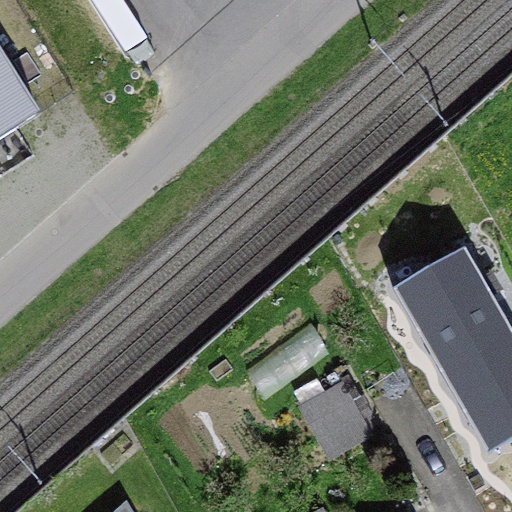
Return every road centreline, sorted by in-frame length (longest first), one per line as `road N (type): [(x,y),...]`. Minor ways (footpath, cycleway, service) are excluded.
road 1 (residential): [(0,295),(331,0)]
road 2 (residential): [(460,511),(396,397)]
